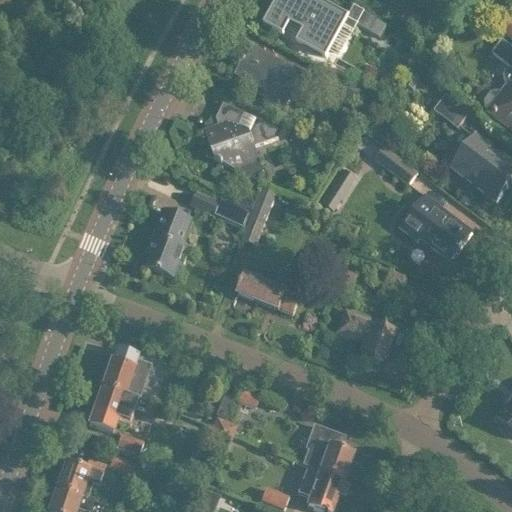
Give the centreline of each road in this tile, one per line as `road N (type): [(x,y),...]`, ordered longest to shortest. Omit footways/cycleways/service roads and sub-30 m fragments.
road 1 (residential): [(412,417),(70,287)]
road 2 (tertiary): [(70,287),(171,75),(216,0)]
road 3 (tertiary): [(0,493),(70,287)]
road 4 (residential): [(412,417),(461,329),(511,261)]
road 5 (residential): [(504,511),(412,417)]
